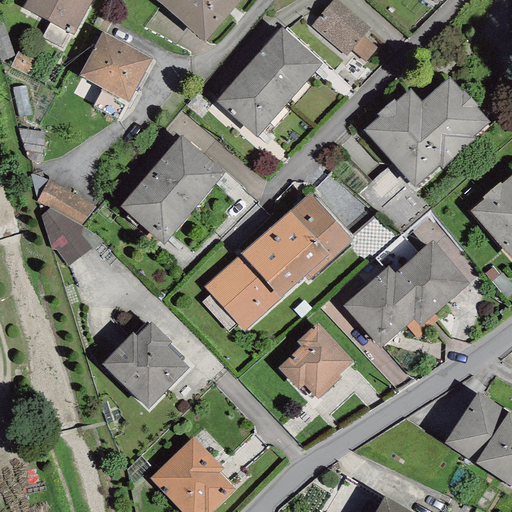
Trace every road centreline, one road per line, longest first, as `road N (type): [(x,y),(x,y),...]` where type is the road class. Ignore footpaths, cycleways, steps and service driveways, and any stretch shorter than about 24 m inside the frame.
road 1 (residential): [(511,330),(286,477),(249,511)]
road 2 (unknown): [(301,467),(261,413),(133,309)]
